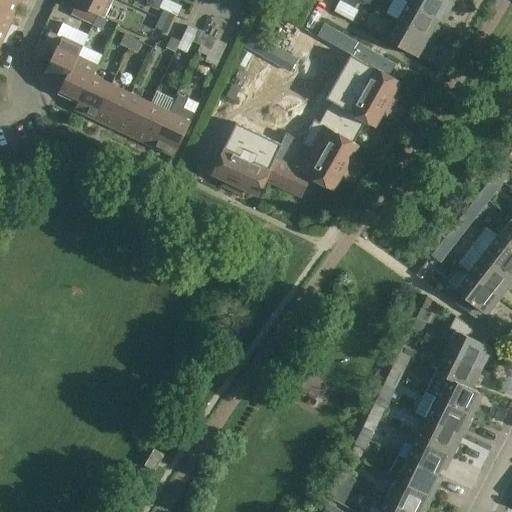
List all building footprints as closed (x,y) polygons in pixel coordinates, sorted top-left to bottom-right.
[(0,0),(0,17),(11,23),(20,3),(12,0),(0,0)] [(68,0),(104,17),(112,0),(68,0)] [(359,0),(340,0),(334,11),(352,21),(358,9),(355,7),(359,0)] [(449,0),(409,0),(408,2),(439,19),(442,13),(446,16),(454,2),(449,0)] [(408,2),(398,20),(433,40),(440,26),(436,24),(439,19),(408,2)] [(164,8),(159,18),(170,23),(174,13),(164,8)] [(0,41),(1,42),(11,23),(0,17),(0,41)] [(165,32),(170,23),(159,18),(155,26),(165,32)] [(433,40),(398,20),(387,40),(418,57),(421,51),(425,54),(433,40)] [(360,44),(324,23),(317,36),(353,56),(360,44)] [(203,45),(209,34),(198,28),(193,40),(203,45)] [(77,56),(78,57),(83,47),(82,46),(50,31),(38,55),(50,60),(43,75),(63,84),(64,84),(77,56)] [(251,33),(243,46),(264,58),(271,45),(251,33)] [(120,45),(129,49),(134,38),(125,34),(120,45)] [(216,37),(209,34),(203,45),(210,48),(216,37)] [(180,39),(171,35),(166,46),(175,51),(180,39)] [(143,42),(134,38),(129,49),(138,53),(143,42)] [(395,64),(360,44),(353,56),(364,62),(352,84),(393,107),(399,97),(394,94),(400,82),(389,75),(395,64)] [(92,75),(93,76),(97,66),(78,57),(77,56),(64,84),(63,84),(58,94),(77,103),(78,103),(92,75)] [(111,84),(93,76),(92,75),(78,103),(77,103),(74,109),(95,119),(111,84)] [(95,119),(114,128),(131,94),(111,84),(95,119)] [(240,88),(231,84),(227,96),(236,100),(240,88)] [(393,107),(352,84),(339,106),(331,102),(325,112),(359,132),(365,121),(375,127),(382,115),(387,117),(393,107)] [(114,128),(134,137),(151,103),(131,94),(114,128)] [(170,112),(153,146),(173,156),(174,156),(190,122),(195,112),(186,108),(190,99),(179,94),(170,112)] [(134,137),(153,146),(170,112),(151,103),(134,137)] [(302,138),(300,141),(310,147),(351,170),(357,160),(352,157),(359,145),(353,142),(359,132),(325,112),(318,124),(322,126),(316,137),(313,135),(309,135),(305,136),(302,138)] [(351,170),(310,147),(286,133),(275,158),(265,180),(266,180),(301,197),(310,177),(333,190),(340,178),(345,181),(351,170)] [(252,147),(229,136),(211,174),(224,180),(221,185),(232,190),(252,147)] [(275,158),(252,147),(232,190),(243,195),(245,190),(258,196),(266,180),(265,180),(275,158)] [(499,166),(492,174),(502,182),(508,174),(499,166)] [(496,189),(502,182),(492,174),(486,182),(496,189)] [(470,202),(464,210),(474,218),(481,210),(470,202)] [(458,218),(448,231),(458,239),(469,225),(474,218),(464,210),(458,218)] [(511,218),(510,217),(496,235),(511,247),(511,218)] [(486,228),(472,246),(511,276),(511,247),(496,235),(486,228)] [(443,238),(436,247),(446,254),(452,246),(443,238)] [(504,291),(511,279),(511,276),(472,246),(459,263),(469,271),(469,272),(496,293),(500,288),(504,291)] [(446,254),(436,247),(430,254),(440,261),(446,254)] [(492,299),(496,293),(469,272),(455,290),(453,288),(451,287),(449,287),(447,287),(446,288),(443,293),(480,321),(496,301),(492,299)] [(431,313),(420,307),(415,316),(427,322),(431,313)] [(444,352),(476,367),(479,361),(484,363),(491,349),(468,337),(472,328),(454,316),(448,328),(454,331),(444,352)] [(397,353),(408,359),(413,349),(402,343),(397,353)] [(473,373),(476,367),(444,352),(434,372),(445,377),(471,390),(471,389),(478,376),(473,373)] [(405,367),(408,359),(397,353),(394,361),(405,367)] [(445,377),(435,398),(471,416),(478,402),(474,399),(477,392),(471,389),(471,390),(445,377)] [(377,394),(389,399),(393,390),(382,384),(377,394)] [(384,408),(389,399),(377,394),(373,402),(384,408)] [(471,416),(435,398),(425,418),(457,434),(460,427),(465,429),(471,416)] [(425,418),(415,437),(415,438),(451,456),(458,442),(454,440),(457,434),(425,418)] [(357,435),(368,441),(373,431),(362,425),(357,435)] [(398,455),(437,475),(440,468),(444,471),(451,456),(415,438),(415,437),(408,434),(398,455)] [(364,449),(368,441),(357,435),(353,443),(364,449)] [(154,471),(157,466),(164,455),(154,449),(144,465),(154,471)] [(434,481),(437,475),(398,455),(388,475),(395,478),(395,479),(431,497),(438,483),(434,481)] [(337,476),(348,482),(353,472),(342,466),(337,476)] [(348,482),(337,476),(333,485),(344,491),(348,482)] [(431,497),(395,479),(384,500),(409,511),(418,511),(420,510),(424,511),(431,497)] [(409,511),(384,500),(378,511),(409,511)]
